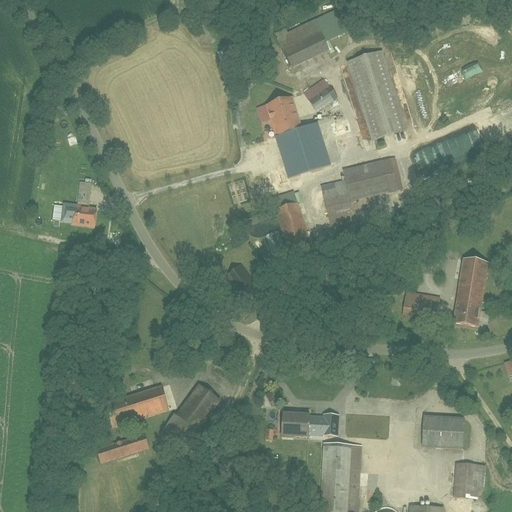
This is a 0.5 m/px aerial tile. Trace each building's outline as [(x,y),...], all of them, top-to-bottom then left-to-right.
[(287,29),(276,33),(291,68),(328,53),(315,22),(289,33),(287,29)] [(381,54),(349,64),(375,144),(407,133),(381,54)] [(448,87),(485,74),(481,64),(444,77),(448,87)] [(336,99),(324,80),(303,95),(316,112),(336,99)] [(281,171),(334,155),(325,126),(305,132),(295,99),(256,110),(261,124),(270,121),(276,139),(271,140),(281,171)] [(397,193),(390,162),(343,173),(345,183),(322,188),(331,226),(350,221),(349,214),(357,212),(355,203),(397,193)] [(80,184),(77,207),(87,209),(91,185),(80,184)] [(94,229),(97,210),(87,209),(77,207),(64,206),(62,221),(72,223),(71,226),(94,229)] [(277,213),(289,250),(309,244),(297,207),(277,213)] [(257,215),(242,222),(247,230),(261,223),(257,215)] [(267,236),(273,257),(286,253),(280,232),(267,236)] [(464,258),(454,328),(483,332),(493,262),(464,258)] [(255,283),(240,265),(224,278),(239,296),(255,283)] [(438,321),(441,300),(407,295),(403,316),(438,321)] [(215,401),(198,388),(176,417),(194,430),(215,401)] [(111,428),(168,413),(164,396),(107,411),(111,428)] [(282,439),(309,441),(309,437),(337,438),(338,418),(283,415),(282,439)] [(423,449),(469,449),(469,418),(424,418),(423,449)] [(149,449),(145,436),(98,449),(102,463),(149,449)] [(319,510),(348,511),(357,511),(362,448),(323,445),(319,510)] [(482,490),(483,467),(454,466),(453,500),(477,500),(477,490),(482,490)]
